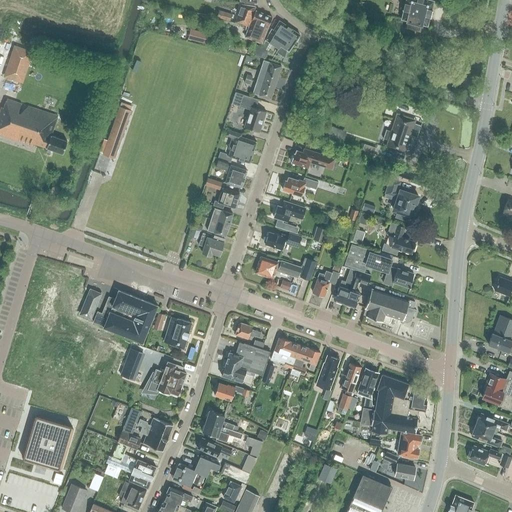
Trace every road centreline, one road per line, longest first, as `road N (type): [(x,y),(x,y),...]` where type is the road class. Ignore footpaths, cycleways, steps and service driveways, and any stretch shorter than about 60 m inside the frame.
road 1 (residential): [(225,293),(310,34)]
road 2 (unclassified): [(449,373),(225,293)]
road 3 (residential): [(144,511),(188,417),(225,293)]
road 4 (unclassified): [(225,293),(174,275),(154,280),(38,231)]
road 5 (residential): [(486,106),(414,85),(310,34)]
road 6 (tertiary): [(449,373),(462,229)]
road 7 (residential): [(0,360),(38,231)]
road 8 (tertiary): [(462,229),(486,106)]
